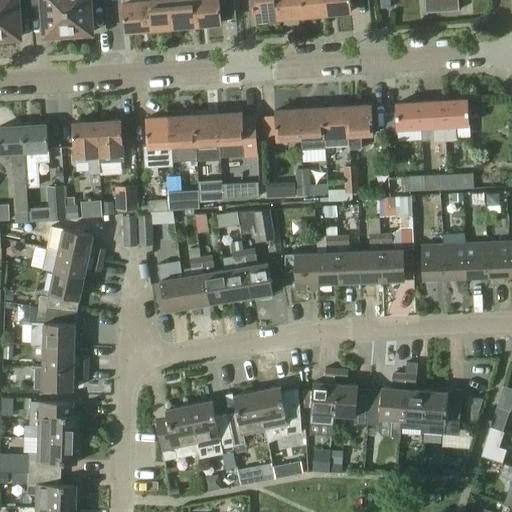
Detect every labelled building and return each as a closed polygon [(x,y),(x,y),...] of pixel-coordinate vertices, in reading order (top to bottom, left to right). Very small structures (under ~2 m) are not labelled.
[(0,0),(0,39),(9,39),(9,38),(21,38),(19,6),(31,6),(30,0),(0,0)] [(69,35),(66,0),(30,0),(31,6),(43,5),(45,36),(57,35),(57,36),(69,35)] [(66,0),(69,35),(81,34),(93,33),(90,0),(66,0)] [(146,0),(123,0),(124,4),(126,32),(150,30),(148,1),(147,1),(146,0)] [(175,28),(172,0),(146,0),(147,1),(148,1),(150,30),(175,28)] [(172,0),(175,28),(198,25),(195,0),(172,0)] [(195,0),(198,25),(223,23),(222,17),(236,16),(234,0),(195,0)] [(253,0),(255,21),(281,18),(278,0),(253,0)] [(278,0),(281,18),(304,16),(302,0),(278,0)] [(302,0),(304,16),(328,14),(326,0),(302,0)] [(351,0),(326,0),(328,14),(352,12),(351,0)] [(380,0),(381,8),(391,7),(390,0),(380,0)] [(459,0),(426,0),(427,12),(460,10),(459,0)] [(443,101),(446,140),(456,139),(455,125),(469,125),(467,99),(443,101)] [(434,141),(445,140),(446,140),(443,101),(420,102),(421,128),(433,127),(434,141)] [(398,137),(397,129),(421,128),(420,102),(396,104),(396,114),(385,114),(386,138),(398,137)] [(361,135),(374,134),(373,105),(349,107),(350,135),(349,136),(350,146),(350,149),(362,149),(361,135)] [(349,107),(324,108),(326,147),(350,146),(349,136),(350,135),(349,107)] [(324,108),(300,110),(302,138),(302,149),(326,148),(326,147),(324,108)] [(302,138),(300,110),(276,111),(278,140),(302,138)] [(244,113),(219,115),(221,143),(222,157),(258,155),(259,155),(257,116),(255,116),(244,117),(244,113)] [(219,115),(195,116),(196,145),(197,160),(222,159),(222,157),(221,143),(219,115)] [(195,116),(172,117),(173,146),(173,161),(197,160),(196,145),(195,116)] [(173,166),(173,146),(172,117),(146,119),(148,145),(144,146),(145,168),(173,166)] [(125,161),(124,146),(122,120),(97,122),(100,163),(125,161)] [(97,122),(73,123),(75,162),(89,162),(90,174),(100,174),(100,163),(97,122)] [(49,161),(47,125),(23,126),(27,187),(38,186),(37,162),(49,161)] [(0,127),(0,150),(0,154),(11,154),(14,213),(15,213),(16,223),(28,222),(26,187),(27,187),(23,126),(0,127)] [(123,162),(122,182),(135,183),(135,163),(123,162)] [(345,178),(352,177),(352,180),(358,180),(358,166),(344,166),(345,178)] [(310,168),(295,169),(296,182),(305,181),(305,184),(311,183),(310,168)] [(474,188),(473,173),(448,174),(449,189),(474,188)] [(449,189),(448,174),(424,175),(425,191),(449,189)] [(402,176),(403,192),(425,191),(424,175),(402,176)] [(180,176),(167,177),(168,192),(181,191),(180,176)] [(345,189),(346,192),(352,192),(359,192),(358,181),(358,180),(352,180),(352,177),(345,178),(345,179),(345,189)] [(296,196),(311,195),(311,183),(305,184),(305,181),(296,182),(296,196)] [(259,183),(223,185),(224,199),(259,197),(259,183)] [(139,209),(137,185),(115,186),(116,210),(139,209)] [(48,208),(27,209),(28,222),(49,221),(67,220),(64,186),(47,187),(48,208)] [(352,192),(346,192),(345,189),(329,190),(329,196),(329,201),(352,200),(352,192)] [(411,196),(379,198),(380,217),(400,215),(401,228),(412,228),(411,198),(411,196)] [(0,202),(0,219),(8,220),(8,203),(0,202)] [(275,238),(270,209),(254,212),(258,241),(275,238)] [(140,245),(154,245),(152,214),(138,215),(140,245)] [(125,246),(138,246),(137,215),(123,216),(125,246)] [(207,215),(196,216),(197,226),(208,224),(207,215)] [(393,233),(381,234),(382,243),(383,281),(405,280),(404,249),(413,249),(412,228),(401,228),(393,233)] [(106,249),(91,246),(93,235),(63,229),(59,250),(59,251),(104,260),(106,249)] [(381,234),(369,234),(370,243),(382,243),(381,234)] [(444,235),(444,244),(445,278),(467,277),(465,243),(465,234),(444,235)] [(338,235),(326,236),(327,245),(338,244),(338,235)] [(349,235),(338,235),(338,244),(350,244),(349,235)] [(326,236),(316,236),(317,253),(318,283),(319,283),(340,283),(338,252),(338,244),(327,245),(326,236)] [(510,275),(509,241),(487,242),(488,276),(510,275)] [(488,276),(487,242),(465,243),(467,277),(488,276)] [(370,251),(360,251),(361,282),(383,281),(382,243),(370,243),(370,251)] [(350,244),(338,244),(338,252),(340,283),(361,282),(360,251),(350,251),(350,244)] [(445,278),(444,244),(422,245),(423,279),(445,278)] [(86,268),(102,272),(104,260),(59,251),(59,250),(46,248),(42,269),(54,272),(84,278),(86,268)] [(244,250),(247,266),(251,296),(260,295),(260,300),(272,298),(271,293),(273,293),(269,263),(258,264),(255,248),(244,250)] [(233,256),(223,257),(225,270),(230,300),(251,296),(247,266),(244,250),(232,252),(233,256)] [(318,288),(317,253),(295,254),(285,254),(286,271),(295,271),(296,289),(318,288)] [(212,256),(202,258),(204,273),(209,303),(230,300),(225,270),(215,271),(212,256)] [(192,275),(183,277),(188,307),(209,303),(204,273),(202,258),(190,260),(192,275)] [(169,262),(158,264),(161,280),(160,280),(165,310),(188,307),(183,277),(180,260),(169,262)] [(40,295),(38,307),(77,312),(78,300),(80,300),(84,278),(54,272),(49,296),(40,295)] [(75,324),(77,312),(38,307),(36,323),(32,323),(31,344),(44,345),(74,346),(75,324)] [(43,367),(74,367),(74,346),(44,345),(43,367)] [(79,368),(90,368),(90,356),(79,357),(79,368)] [(406,373),(405,383),(416,384),(418,363),(406,362),(405,373),(406,373)] [(35,389),(43,389),(73,390),(74,367),(43,367),(35,367),(35,389)] [(337,378),(337,368),(326,367),(325,377),(337,378)] [(90,368),(79,368),(79,379),(89,379),(90,368)] [(337,368),(337,378),(348,379),(349,369),(337,368)] [(405,383),(406,373),(405,373),(394,372),(394,383),(405,383)] [(312,413),(311,422),(333,424),(334,414),(336,384),(337,378),(325,377),(325,383),(314,382),(311,413),(312,413)] [(370,390),(367,424),(379,425),(380,417),(393,418),(391,436),(400,437),(401,437),(402,427),(405,383),(394,383),(393,388),(382,387),(382,391),(370,390)] [(405,383),(402,427),(422,429),(423,429),(426,391),(416,390),(416,384),(405,383)] [(336,384),(334,414),(355,416),(354,423),(367,424),(370,390),(358,389),(358,385),(336,384)] [(288,396),(283,397),(281,386),(258,391),(266,430),(268,442),(270,441),(283,436),(302,432),(299,389),(287,391),(288,396)] [(243,435),(266,430),(258,391),(234,396),(238,412),(227,414),(233,446),(245,444),(243,435)] [(422,429),(422,432),(423,432),(444,434),(458,435),(460,417),(460,409),(461,405),(461,393),(448,392),(426,391),(423,429),(422,429)] [(473,398),(472,414),(478,414),(483,398),(473,398)] [(498,407),(511,411),(511,408),(511,402),(500,398),(498,407)] [(212,400),(190,405),(199,453),(200,458),(222,453),(221,449),(233,446),(227,414),(216,416),(212,400)] [(30,403),(30,425),(39,426),(38,438),(78,439),(79,416),(72,416),(73,405),(73,403),(31,402),(30,403)] [(170,426),(158,428),(165,460),(177,457),(199,453),(198,444),(190,405),(166,410),(170,426)] [(508,420),(495,416),(491,427),(504,432),(508,420)] [(28,473),(61,474),(61,462),(77,463),(78,439),(38,438),(38,460),(28,460),(28,473)] [(502,462),(506,449),(499,447),(486,443),(482,456),(502,462)] [(331,450),(331,462),(342,463),(343,451),(331,450)] [(314,461),(313,471),(329,472),(330,462),(314,461)] [(36,508),(76,509),(77,485),(61,485),(61,474),(28,473),(27,495),(36,495),(36,508)]
